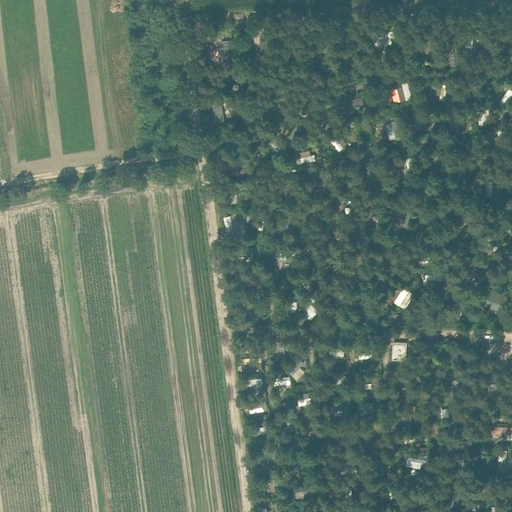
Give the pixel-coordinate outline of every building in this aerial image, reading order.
[(372,35),(375,48),(392,44),(389,31),(372,35)] [(463,34),(462,46),(472,47),(473,35),(463,34)] [(406,83),(400,85),(404,102),(411,100),(406,83)] [(511,92),(508,89),(498,104),(503,108),(511,93),(511,92)] [(362,97),(344,103),(346,111),(365,105),(362,97)] [(221,99),(213,100),(217,123),(225,122),(221,99)] [(483,108),(476,110),(480,125),(487,123),(483,108)] [(400,136),(395,121),(385,124),(390,140),(400,136)] [(336,138),(331,142),(339,152),(344,149),(336,138)] [(272,139),(270,145),(285,151),(288,145),(272,139)] [(314,155),(310,155),(310,150),(295,153),(297,163),(315,160),(314,155)] [(469,167),(465,184),(471,185),(475,168),(469,167)] [(424,177),(417,184),(428,195),(435,188),(424,177)] [(365,207),(361,222),(367,224),(372,209),(365,207)] [(241,218),(232,220),(236,233),(245,231),(241,218)] [(274,257),(292,260),(293,249),(276,246),(274,257)] [(395,300),(404,307),(414,294),(405,287),(395,300)] [(501,295),(480,289),(475,307),(479,308),(480,305),(500,310),(501,305),(507,307),(510,293),(502,291),(501,295)] [(313,321),(319,304),(308,300),(302,317),(313,321)] [(407,387),(408,347),(393,347),(391,386),(407,387)] [(240,357),(240,371),(261,370),(260,356),(240,357)] [(438,374),(435,383),(455,389),(458,380),(438,374)] [(246,388),(262,385),(261,377),(244,380),(246,388)] [(265,399),(247,403),(250,415),(268,411),(265,399)] [(491,434),(511,432),(511,425),(491,426),(491,434)] [(505,472),(507,450),(499,449),(497,472),(505,472)] [(419,467),(420,457),(413,456),(412,459),(408,459),(407,465),(419,467)]
